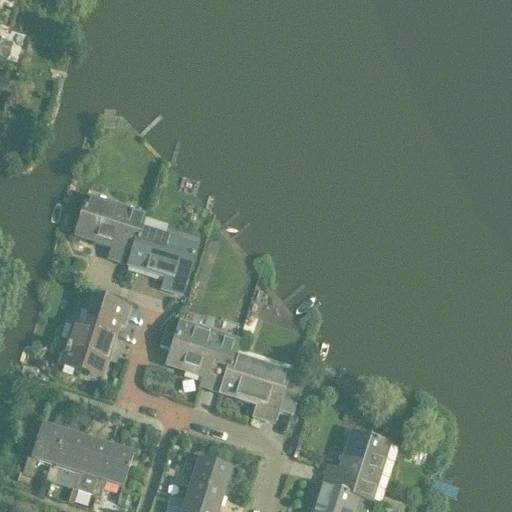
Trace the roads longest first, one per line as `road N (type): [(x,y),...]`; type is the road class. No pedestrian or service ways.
road 1 (residential): [(173,419),(133,397),(155,305),(98,283)]
road 2 (residential): [(259,511),(278,452),(173,419)]
